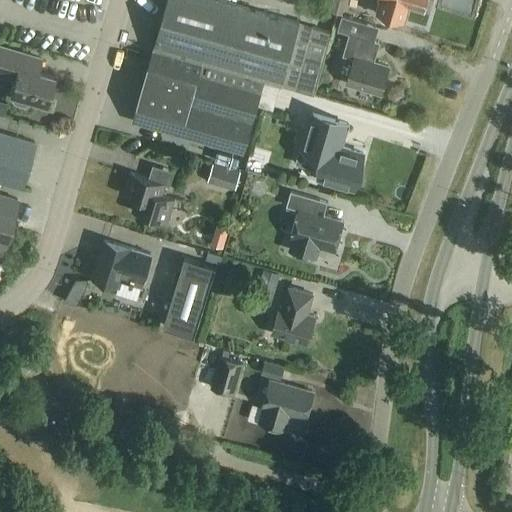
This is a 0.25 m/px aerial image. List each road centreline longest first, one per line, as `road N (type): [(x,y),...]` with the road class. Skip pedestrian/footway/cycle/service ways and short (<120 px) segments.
road 1 (residential): [(375,511),(385,385),(406,275),(511,6)]
road 2 (secondary): [(511,83),(429,311),(432,455),(423,511)]
road 3 (secondary): [(449,511),(483,274),(511,151)]
road 4 (unclassified): [(0,314),(27,296),(49,255),(120,0)]
